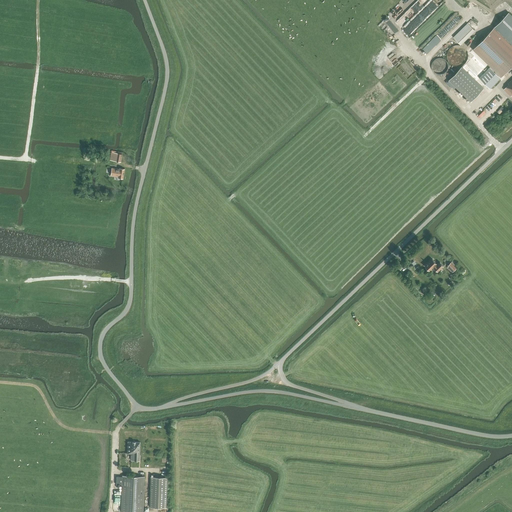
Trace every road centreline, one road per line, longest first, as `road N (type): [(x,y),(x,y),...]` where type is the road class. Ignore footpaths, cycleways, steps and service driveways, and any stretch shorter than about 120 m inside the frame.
road 1 (unclassified): [(164,406),(135,407),(100,356),(104,330),(129,303),(134,212),(168,74),(144,0)]
road 2 (unclassified): [(281,361),(511,140)]
road 3 (unclassified): [(352,405),(253,391),(164,406)]
road 4 (unclassified): [(352,405),(511,435)]
road 5 (track): [(26,158),(38,0)]
road 6 (track): [(0,382),(36,386),(68,428),(115,434)]
road 7 (unclassified): [(164,406),(249,381),(281,361)]
